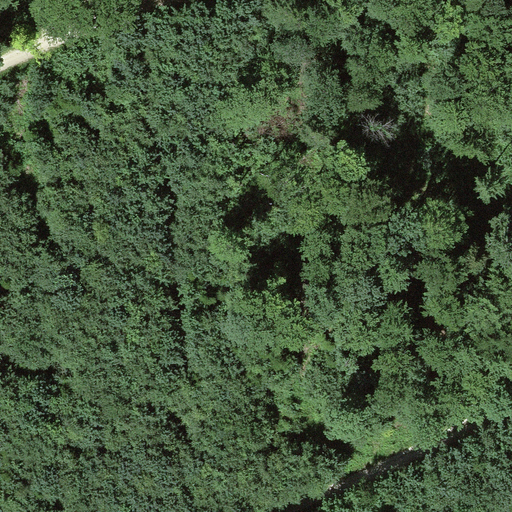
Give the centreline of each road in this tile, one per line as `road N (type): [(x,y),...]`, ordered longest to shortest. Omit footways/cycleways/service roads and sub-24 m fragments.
road 1 (track): [(277,511),(425,450),(511,402)]
road 2 (track): [(168,0),(0,62)]
